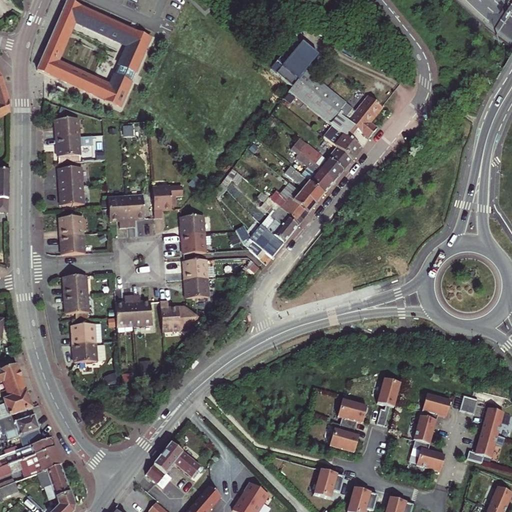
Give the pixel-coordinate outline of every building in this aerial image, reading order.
[(65,4),(50,39),(37,71),(40,73),(40,72),(45,74),(122,106),(151,37),(118,24),(77,7),(65,4)] [(151,37),(122,106),(134,107),(161,44),(151,37)] [(290,94),(292,95),(334,128),(340,133),(347,126),(354,117),(338,104),(304,76),(319,57),(296,39),(271,70),(293,90),(292,92),(290,94)] [(347,139),(353,143),(360,135),(365,139),(366,137),(373,143),(377,138),(380,134),(373,128),(386,112),(373,101),(358,120),(354,117),(347,126),(340,133),(347,139)] [(55,126),(56,135),(77,133),(76,115),(54,118),(55,126)] [(365,153),(353,143),(347,139),(340,133),(334,128),(325,139),(338,150),(356,164),(361,157),(365,153)] [(77,133),(56,135),(56,144),(57,153),(79,152),(78,142),(92,141),(91,132),(77,133)] [(304,179),(310,185),(327,197),(332,192),(338,184),(310,162),(302,155),(308,147),(301,141),(292,152),(299,158),(297,161),(310,171),(304,179)] [(348,173),(356,164),(338,150),(328,162),(308,147),(302,155),(310,162),(338,184),(348,173)] [(60,175),(60,184),(82,183),(81,163),(59,165),(60,175)] [(234,170),(224,184),(228,187),(232,181),(237,185),(242,177),(234,170)] [(307,189),(303,194),(319,207),(323,202),(327,197),(310,185),(304,179),(293,170),(289,175),(307,189)] [(82,183),(60,184),(61,193),(62,202),(84,201),(82,183)] [(184,183),(153,185),(155,215),(164,214),(163,207),(168,207),(173,206),(172,194),(184,193),(184,183)] [(319,207),(303,194),(299,191),(285,207),(274,197),(271,201),(275,205),(274,205),(301,228),(310,217),(319,207)] [(144,192),(126,193),(128,224),(136,223),(135,215),(140,215),(146,215),(144,192)] [(128,224),(126,193),(108,195),(109,217),(114,217),(118,217),(119,224),(128,224)] [(267,199),(260,193),(257,197),(264,203),(267,199)] [(269,233),(284,247),(292,238),(301,228),(274,205),(275,205),(271,201),(267,199),(264,203),(260,207),(269,214),(261,224),(269,233)] [(61,234),(83,232),(81,212),(59,214),(60,224),(61,234)] [(182,223),(182,233),(204,232),(203,212),(181,214),(182,223)] [(263,254),(271,262),(278,254),(284,247),(269,233),(261,224),(247,238),(242,227),(235,231),(243,247),(257,261),(263,254)] [(62,252),(84,251),(83,232),(61,234),(61,242),(62,252)] [(183,243),(184,252),(197,251),(206,250),(204,232),(182,233),(183,243)] [(185,269),(186,278),(208,276),(206,258),(184,260),(185,269)] [(66,292),(88,291),(87,273),(65,275),(66,284),(66,292)] [(208,276),(186,278),(186,286),(187,295),(209,294),(208,276)] [(88,291),(66,292),(67,302),(67,311),(77,310),(77,315),(90,314),(88,291)] [(134,322),(132,292),(124,293),(124,300),(119,301),(115,301),(116,323),(134,322)] [(141,292),(132,292),(134,322),(152,320),(151,299),(147,300),(142,300),(141,292)] [(169,298),(160,298),(162,326),(189,325),(198,315),(186,304),(173,305),(169,305),(169,298)] [(73,332),(74,341),(96,340),(95,321),(73,323),(73,332)] [(96,340),(74,341),(75,350),(75,360),(98,358),(98,357),(106,357),(105,341),(96,342),(96,340)] [(0,371),(0,384),(4,383),(10,400),(4,402),(5,404),(0,405),(0,419),(1,422),(13,417),(20,414),(26,411),(31,409),(23,389),(13,366),(4,370),(0,371)] [(392,407),(398,384),(381,380),(375,404),(377,405),(384,407),(384,405),(387,406),(392,407)] [(447,410),(449,402),(425,395),(412,441),(413,441),(411,449),(419,451),(415,466),(438,473),(443,456),(427,452),(427,449),(432,432),(436,416),(444,418),(447,410)] [(462,397),(458,411),(473,415),(477,401),(462,397)] [(365,407),(340,401),(336,418),(340,419),(337,431),(333,430),(328,447),(353,454),(354,449),(355,444),(354,444),(356,436),(352,435),(355,423),(359,424),(360,420),(361,416),(362,417),(365,407)] [(11,444),(22,440),(26,450),(45,443),(37,424),(31,409),(26,411),(20,414),(23,422),(16,424),(13,417),(1,422),(0,421),(0,429),(1,433),(3,432),(5,438),(8,436),(11,444)] [(378,409),(374,425),(382,427),(386,412),(383,411),(378,409)] [(502,414),(486,409),(483,419),(476,445),(474,454),(468,452),(466,460),(481,464),(482,457),(490,460),(502,414)] [(51,441),(45,443),(26,450),(11,455),(16,467),(18,467),(55,452),(53,445),(51,441)] [(200,467),(170,443),(145,475),(161,490),(170,479),(165,475),(173,464),(179,469),(191,478),(200,467)] [(18,467),(24,483),(38,478),(62,469),(58,459),(55,452),(18,467)] [(75,502),(62,469),(38,478),(45,493),(46,493),(53,490),(59,503),(62,510),(60,511),(75,511),(76,511),(76,508),(76,505),(75,502)] [(337,474),(320,469),(313,492),(329,497),(331,493),(337,495),(342,480),(335,478),(336,475),(337,474)] [(7,471),(0,472),(0,480),(9,478),(7,471)] [(249,484),(232,511),(233,511),(259,511),(269,496),(249,484)] [(16,495),(13,487),(11,488),(2,491),(5,499),(16,495)] [(209,488),(189,511),(207,511),(220,497),(209,488)] [(364,492),(356,489),(349,511),(374,511),(378,500),(372,498),(373,494),(364,492)] [(504,511),(507,506),(511,496),(496,489),(486,511),(504,511)] [(53,490),(46,493),(52,506),(59,503),(53,490)] [(2,491),(0,492),(0,502),(17,497),(16,495),(5,499),(2,491)] [(398,501),(388,498),(384,511),(409,511),(411,509),(404,507),(405,503),(398,501)] [(149,511),(169,511),(158,501),(149,511)]
